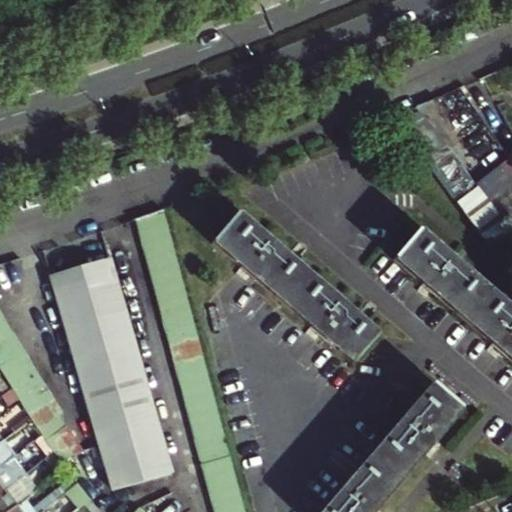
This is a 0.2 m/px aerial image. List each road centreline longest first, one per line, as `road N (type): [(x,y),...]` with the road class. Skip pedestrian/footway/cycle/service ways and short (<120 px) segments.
road 1 (residential): [(511,41),(318,125),(0,232)]
road 2 (primary): [(0,164),(273,69),(437,0)]
road 3 (primary): [(320,0),(0,117)]
